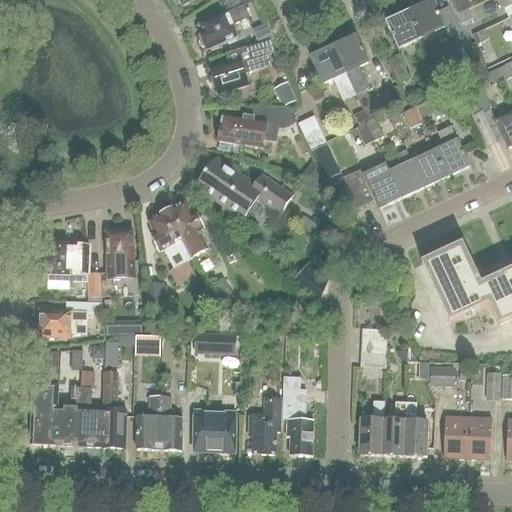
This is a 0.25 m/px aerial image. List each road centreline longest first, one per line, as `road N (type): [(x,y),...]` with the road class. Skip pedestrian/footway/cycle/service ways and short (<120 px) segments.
road 1 (residential): [(333,488),(343,275),(360,252),(511,181)]
road 2 (residential): [(0,212),(51,209),(134,188),(167,177),(183,155),(187,114),(176,71),(133,0)]
road 3 (residential): [(333,488),(0,471)]
road 4 (residential): [(511,495),(333,488)]
